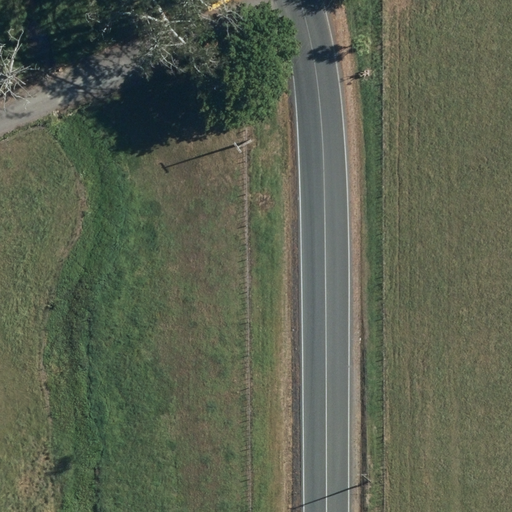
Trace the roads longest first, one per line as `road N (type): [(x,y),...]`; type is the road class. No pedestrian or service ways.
road 1 (unclassified): [(324,511),(326,187),(320,97),(298,0)]
road 2 (residential): [(285,0),(0,119)]
